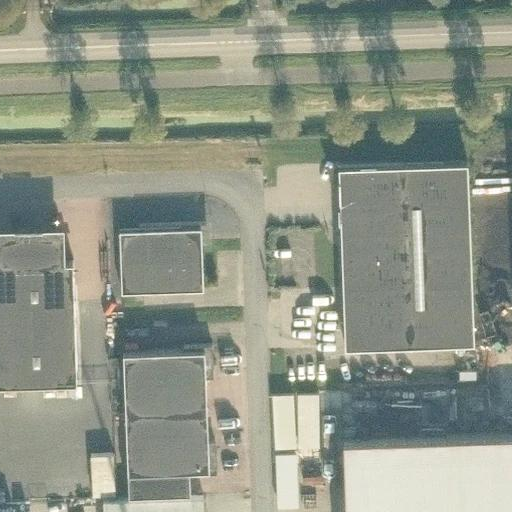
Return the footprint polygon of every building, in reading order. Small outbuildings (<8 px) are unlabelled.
[(338,165),(344,346),(473,341),(467,161),(338,165)] [(121,291),(203,288),(200,226),(119,229),(121,291)] [(0,383),(76,381),(73,259),(57,260),(56,233),(0,234),(1,261),(0,261),(0,383)] [(207,408),(206,376),(208,376),(212,370),(212,344),(183,345),(184,349),(123,351),(125,411),(207,408)] [(189,473),(216,472),(216,445),(210,440),(208,440),(207,408),(125,411),(128,493),(190,491),(189,473)] [(345,511),(511,511),(511,430),(343,437),(345,511)] [(119,490),(118,448),(94,449),(96,491),(119,490)] [(202,511),(202,495),(152,497),(102,498),(103,511),(202,511)]
